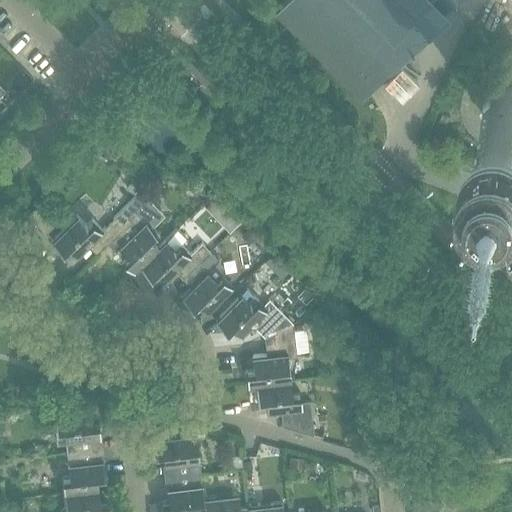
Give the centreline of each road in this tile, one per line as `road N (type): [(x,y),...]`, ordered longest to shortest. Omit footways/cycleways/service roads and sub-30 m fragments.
road 1 (tertiary): [(511,352),(165,7)]
road 2 (residential): [(192,392),(185,312),(171,303),(66,323),(0,256)]
road 3 (residential): [(385,511),(379,458),(258,420)]
road 4 (residential): [(192,392),(125,404),(128,511)]
road 5 (residential): [(0,165),(87,79)]
